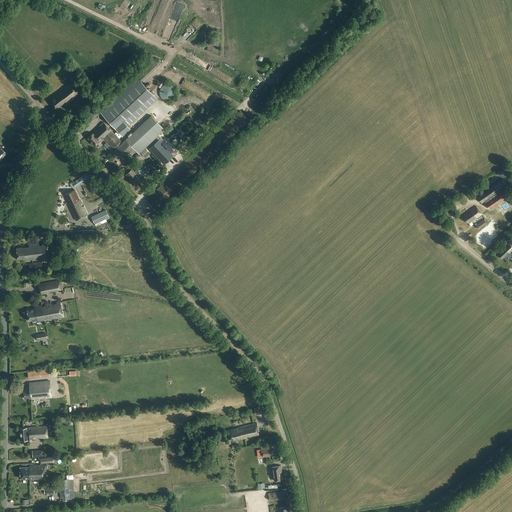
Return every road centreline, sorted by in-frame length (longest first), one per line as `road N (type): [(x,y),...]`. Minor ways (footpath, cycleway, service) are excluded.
road 1 (unclassified): [(302,511),(259,374),(169,273),(145,220),(46,114)]
road 2 (tertiary): [(5,511),(0,270)]
road 3 (unclassified): [(406,511),(446,496),(511,440)]
